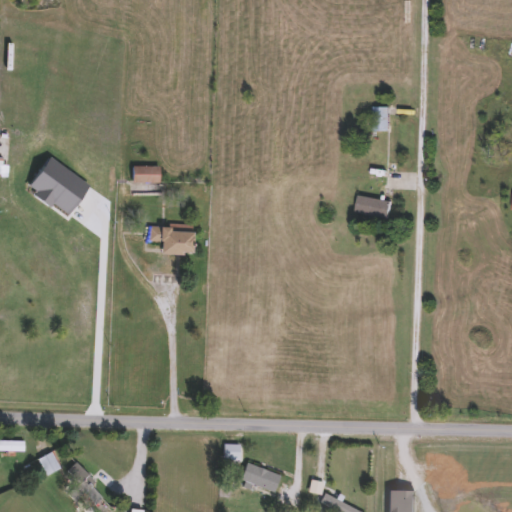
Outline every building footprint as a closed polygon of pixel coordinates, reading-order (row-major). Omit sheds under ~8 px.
[(371,133),(371,108),(387,108),(387,133),(371,133)] [(157,167),(157,184),(129,184),(129,167),(157,167)] [(386,220),(353,215),(356,197),(389,203),(386,220)] [(145,226),(189,226),(189,257),(156,256),(157,245),(145,245),(145,226)] [(0,440),(22,441),(22,451),(0,450),(0,440)] [(44,477),(35,460),(48,452),(58,469),(44,477)] [(237,480),(244,462),(279,477),(272,495),(237,480)] [(74,465),(101,497),(84,511),(63,486),(70,480),(64,473),(74,465)] [(334,511),(317,502),(322,493),(355,511),(334,511)]
